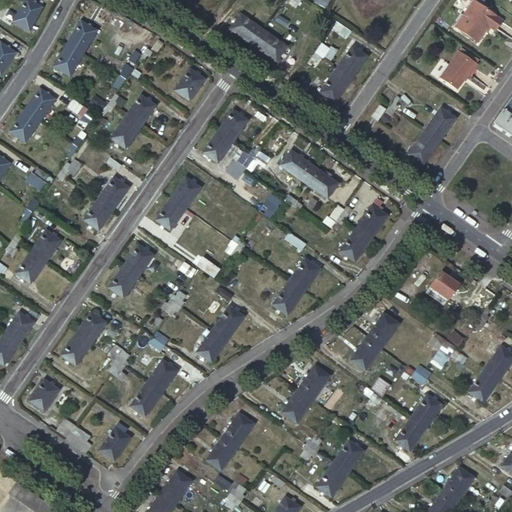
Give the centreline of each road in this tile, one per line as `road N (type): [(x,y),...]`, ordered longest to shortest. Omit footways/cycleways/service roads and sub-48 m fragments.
road 1 (residential): [(108,511),(186,411),(353,299),(426,204)]
road 2 (residential): [(0,407),(236,71)]
road 3 (residential): [(346,511),(511,413)]
road 4 (residential): [(432,0),(334,140)]
road 5 (residential): [(90,506),(90,472),(0,407)]
road 6 (residential): [(0,408),(10,450),(90,506)]
road 7 (residential): [(67,0),(0,113)]
road 8 (tertiary): [(132,0),(236,71)]
